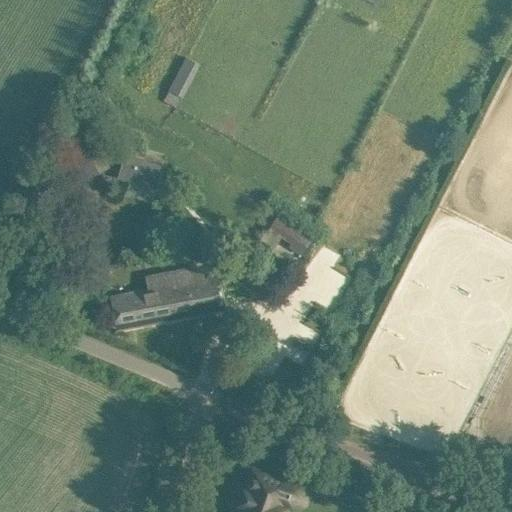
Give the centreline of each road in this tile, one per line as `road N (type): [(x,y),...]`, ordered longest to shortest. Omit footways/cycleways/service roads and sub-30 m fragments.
road 1 (unclassified): [(169,511),(211,397),(0,308)]
road 2 (track): [(511,486),(211,397)]
